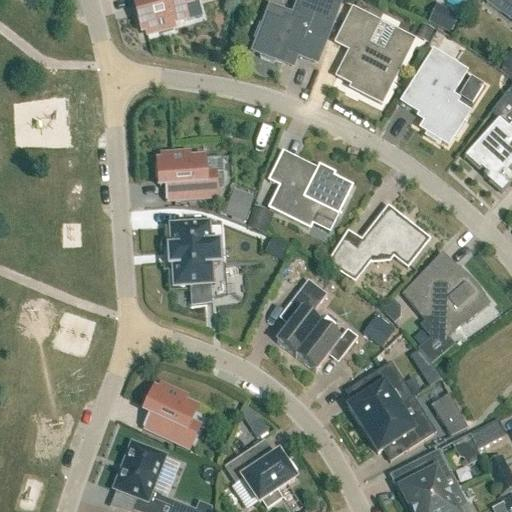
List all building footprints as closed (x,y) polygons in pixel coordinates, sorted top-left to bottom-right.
[(136,0),(139,8),(135,10),(137,17),(141,34),(146,33),(147,38),(173,31),(171,26),(185,22),(201,18),(197,3),(191,5),(189,0),(136,0)] [(316,65),(339,6),(322,0),(299,0),(291,20),(284,18),(282,23),(266,17),(262,28),(259,27),(254,41),(257,42),(252,54),(261,57),(259,60),(274,65),(275,62),(283,65),(288,52),(296,55),(295,57),(316,65)] [(435,10),(428,24),(449,35),(456,21),(435,10)] [(383,56),(366,47),(377,25),(352,13),(335,46),(350,53),(336,79),(362,92),(360,96),(381,106),(413,43),(394,34),(383,56)] [(495,69),(511,80),(511,54),(508,51),(495,69)] [(433,54),(400,105),(419,116),(421,114),(427,119),(420,131),(427,135),(425,138),(439,147),(440,144),(447,148),(454,138),(457,140),(465,126),(462,125),(469,114),(456,106),(458,102),(451,98),(466,74),(433,54)] [(511,99),(507,94),(490,115),(497,122),(462,161),(463,162),(465,160),(479,173),(480,171),(486,176),(483,179),(485,182),(486,181),(491,185),(490,186),(501,195),(511,183),(511,177),(507,173),(511,167),(511,99)] [(157,164),(158,182),(159,190),(164,189),(165,204),(215,200),(214,185),(223,185),(221,160),(203,161),(188,162),(188,157),(162,159),(162,163),(157,164)] [(279,189),(268,211),(309,232),(312,226),(329,234),(337,218),(351,190),(332,180),(334,177),(319,169),(315,176),(281,159),(268,184),(279,189)] [(254,200),(233,192),(224,217),(245,225),(254,200)] [(407,271),(429,243),(387,210),(357,248),(345,241),(348,236),(347,235),(326,268),(354,285),(368,267),(364,263),(373,252),(386,249),(395,257),(392,260),(407,271)] [(174,289),(187,288),(188,308),(207,307),(206,287),(212,287),(210,267),(220,267),(218,245),(209,246),(208,226),(170,229),(171,249),(167,250),(169,269),(173,268),(174,289)] [(457,272),(441,257),(411,288),(422,301),(417,306),(446,340),(465,324),(467,325),(488,307),(476,293),(477,291),(472,285),(470,285),(458,271),(457,272)] [(276,345),(295,360),(320,328),(309,320),(326,298),(307,284),(282,316),(292,324),(276,345)] [(381,323),(368,341),(381,351),(395,333),(381,323)] [(320,328),(295,360),(315,375),(331,354),(341,361),(357,341),(347,333),(339,343),(320,328)] [(416,354),(408,359),(414,369),(424,363),(416,354)] [(347,410),(362,433),(398,410),(412,401),(390,366),(360,385),(367,397),(347,410)] [(154,391),(146,408),(143,415),(148,417),(142,430),(188,452),(198,429),(189,425),(196,411),(183,405),(185,400),(161,389),(159,393),(154,391)] [(449,398),(433,407),(450,440),(467,432),(449,398)] [(398,410),(362,433),(377,457),(397,444),(405,456),(435,436),(422,415),(407,424),(398,410)] [(505,439),(498,423),(469,437),(476,453),(505,439)] [(137,502),(133,511),(160,511),(164,502),(150,497),(164,461),(165,459),(163,459),(132,447),(133,447),(131,446),(130,448),(113,491),(112,493),(114,494),(114,493),(137,502)] [(500,455),(485,461),(496,493),(511,488),(500,455)] [(257,471),(247,456),(224,471),(235,487),(242,482),(258,506),(261,504),(266,511),(281,502),(276,495),(294,482),(277,457),(257,471)] [(408,511),(418,511),(448,497),(440,482),(451,477),(440,456),(413,470),(419,482),(398,492),(408,511)] [(455,511),(448,497),(418,511),(468,511),(466,507),(455,511)]
